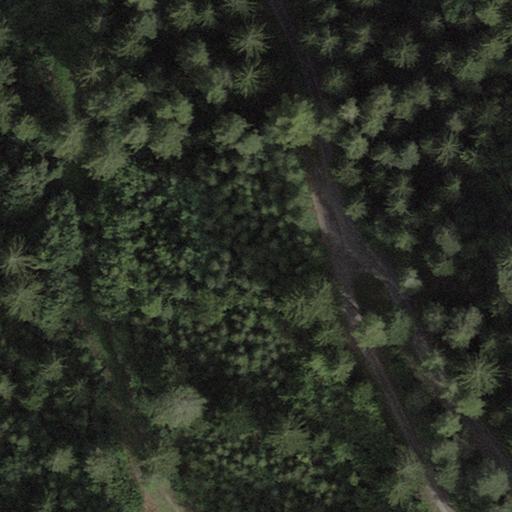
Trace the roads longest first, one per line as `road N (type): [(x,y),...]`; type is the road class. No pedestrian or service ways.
road 1 (track): [(176,511),(138,443),(92,293),(95,177),(65,0)]
road 2 (track): [(350,256),(390,275),(437,384),(511,481)]
road 3 (track): [(448,511),(356,323),(350,256)]
road 4 (track): [(350,256),(332,208),(321,109),(273,0)]
